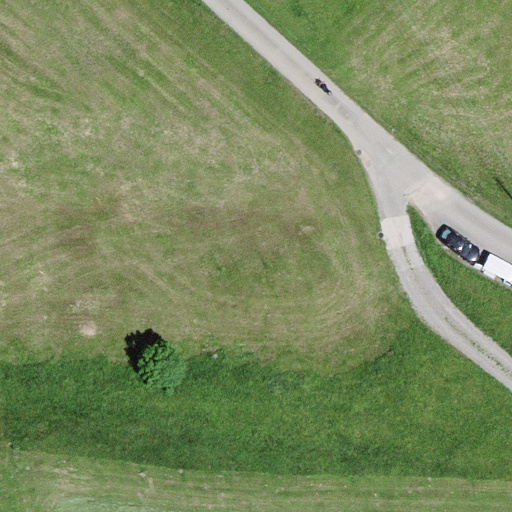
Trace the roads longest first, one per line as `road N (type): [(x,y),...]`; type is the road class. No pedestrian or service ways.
road 1 (unclassified): [(222,0),(445,212),(511,249)]
road 2 (track): [(511,361),(428,284),(400,169)]
